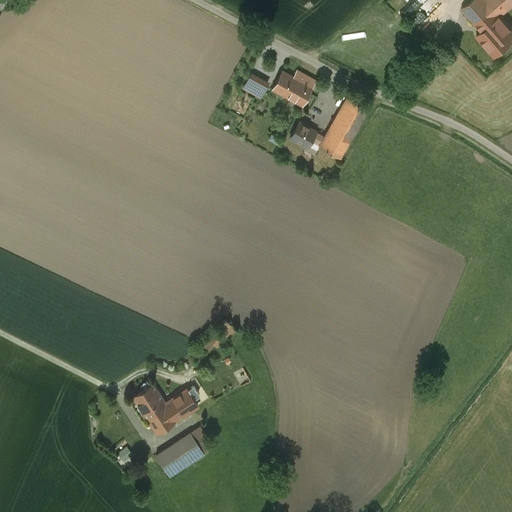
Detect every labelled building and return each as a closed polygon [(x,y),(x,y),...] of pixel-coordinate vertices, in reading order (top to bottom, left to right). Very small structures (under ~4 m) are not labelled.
[(504,0),(510,0),(511,2),(511,0),(471,0),(462,9),(476,24),(504,0)] [(511,2),(510,0),(504,0),(476,24),(482,31),(500,51),(511,41),(511,35),(510,34),(511,32),(511,26),(502,15),(511,6),(511,2)] [(500,51),(482,31),(476,36),(495,56),(500,51)] [(294,75),(282,69),(272,88),(302,104),(316,78),(297,68),(294,75)] [(269,82),(251,72),(242,88),(260,98),(269,82)] [(369,106),(347,95),(326,136),(320,146),(341,157),(369,106)] [(326,136),(297,119),(287,137),(307,148),(311,141),(320,146),(326,136)] [(273,132),(270,138),(281,143),(284,137),(273,132)] [(224,320),(202,345),(207,350),(225,329),(229,324),(224,320)] [(229,324),(225,329),(231,333),(235,329),(229,324)] [(246,366),(236,371),(241,383),(252,379),(246,366)] [(166,403),(152,383),(132,396),(157,433),(177,420),(176,420),(198,406),(192,397),(187,389),(166,403)] [(192,397),(198,392),(193,385),(187,389),(192,397)] [(200,425),(156,454),(170,475),(214,446),(200,425)] [(128,446),(118,453),(123,459),(132,452),(128,446)]
